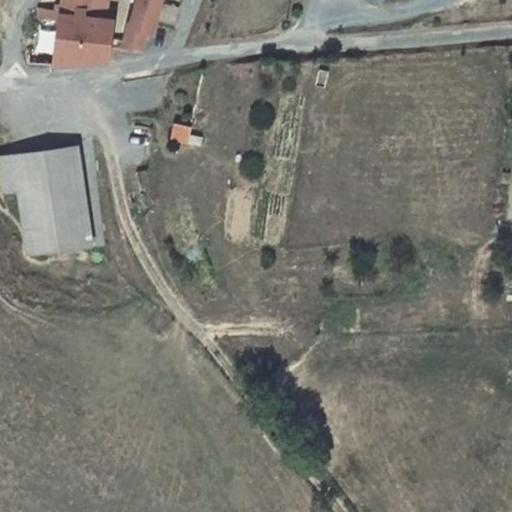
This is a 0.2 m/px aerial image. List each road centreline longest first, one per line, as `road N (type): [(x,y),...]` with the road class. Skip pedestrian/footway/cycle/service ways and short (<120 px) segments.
road 1 (unclassified): [(0,79),(92,75),(259,48),(511,31)]
road 2 (track): [(335,511),(152,278),(120,204),(92,75)]
